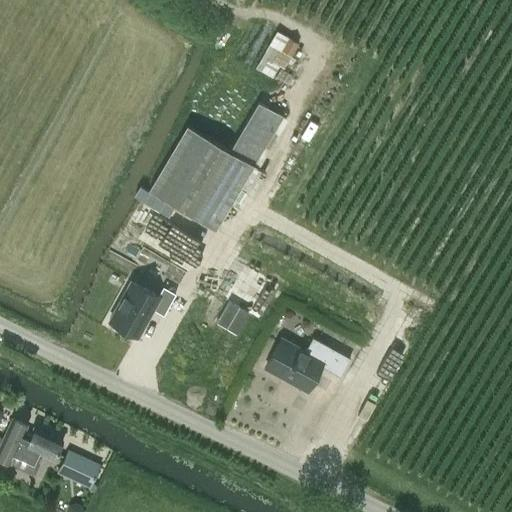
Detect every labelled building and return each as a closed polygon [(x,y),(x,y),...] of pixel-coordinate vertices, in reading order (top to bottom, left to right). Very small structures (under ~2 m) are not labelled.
[(298,43),(276,30),(255,67),(272,77),(279,65),(283,68),(298,43)] [(187,125),(148,189),(174,205),(214,228),(220,218),(281,115),(257,101),(228,149),(187,125)] [(167,215),(174,205),(148,189),(143,186),(136,197),(137,198),(167,215)] [(236,261),(215,295),(227,302),(216,322),(236,333),(245,317),(259,324),(282,284),(269,277),(255,301),(249,312),(226,299),(233,288),(245,266),(236,261)] [(152,308),(163,314),(175,292),(162,285),(157,295),(131,280),(108,320),(136,335),(152,308)] [(281,338),(265,367),(307,389),(330,347),(312,337),(304,351),(281,338)] [(14,417),(0,447),(0,458),(11,463),(14,456),(33,464),(39,451),(54,458),(63,440),(35,427),(32,434),(26,431),(29,424),(14,417)] [(89,487),(100,464),(67,448),(56,472),(89,487)] [(69,504),(66,509),(67,511),(80,511),(82,510),(80,505),(74,502),(69,504)]
